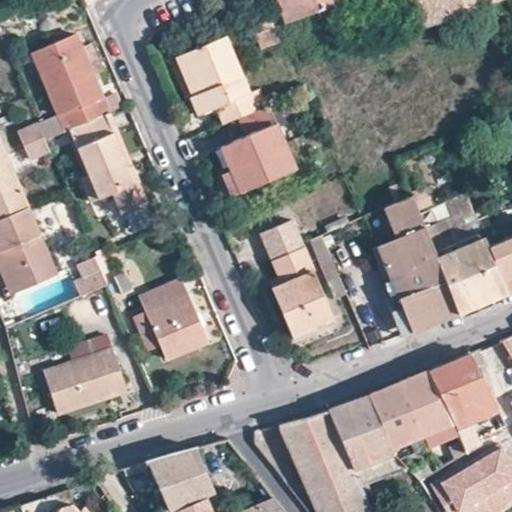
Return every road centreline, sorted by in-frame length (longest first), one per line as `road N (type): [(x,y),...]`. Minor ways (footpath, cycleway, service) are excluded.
road 1 (residential): [(278,407),(120,18),(128,0)]
road 2 (residential): [(278,407),(511,317)]
road 3 (residential): [(0,483),(228,420)]
